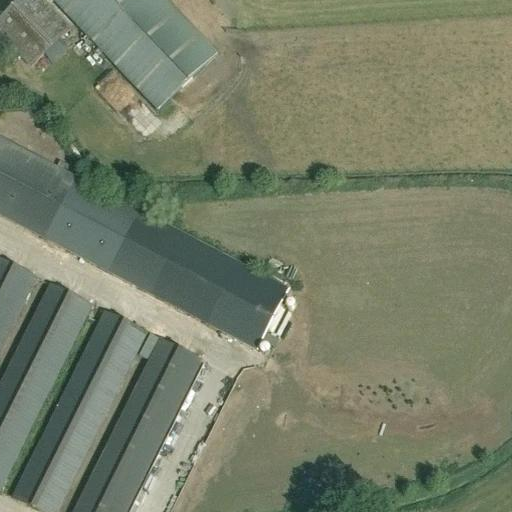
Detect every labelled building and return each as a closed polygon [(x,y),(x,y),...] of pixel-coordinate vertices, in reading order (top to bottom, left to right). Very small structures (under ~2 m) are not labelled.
[(41,0),(19,0),(0,18),(0,33),(32,67),(70,30),(41,0)] [(163,0),(51,0),(158,112),(217,57),(163,0)] [(0,139),(0,217),(257,352),(289,291),(0,139)] [(0,353),(37,279),(0,260),(0,353)] [(0,385),(0,490),(1,491),(93,307),(51,286),(0,385)] [(106,313),(14,498),(42,511),(58,511),(147,334),(106,313)] [(127,511),(202,361),(161,341),(75,511),(127,511)]
